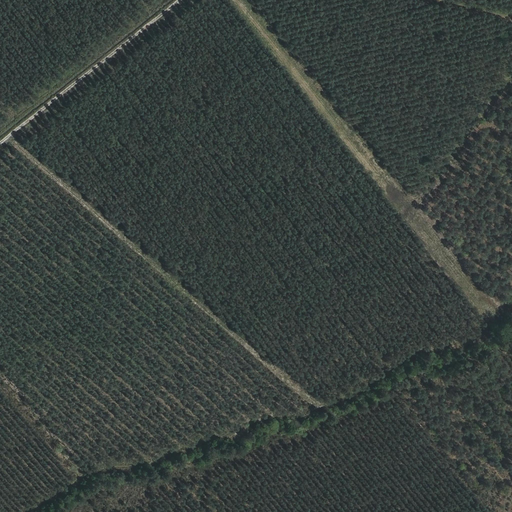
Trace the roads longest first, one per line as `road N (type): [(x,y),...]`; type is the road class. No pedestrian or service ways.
road 1 (track): [(240,0),(494,312)]
road 2 (track): [(181,0),(0,143)]
